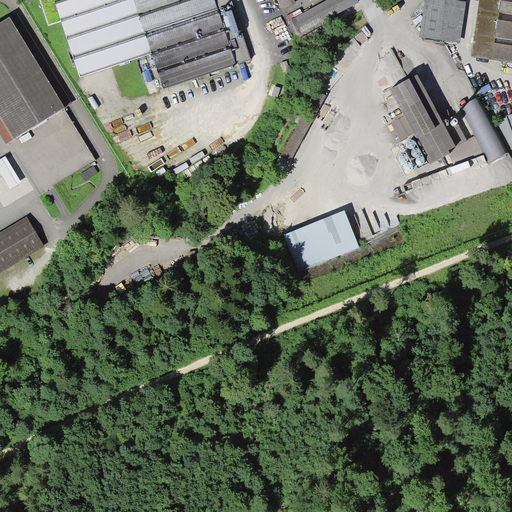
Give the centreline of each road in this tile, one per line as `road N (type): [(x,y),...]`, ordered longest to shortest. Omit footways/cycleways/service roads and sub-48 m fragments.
road 1 (track): [(511,242),(300,318),(0,453)]
road 2 (unknown): [(245,0),(259,62),(243,86),(180,132)]
road 3 (unknown): [(384,38),(341,168)]
